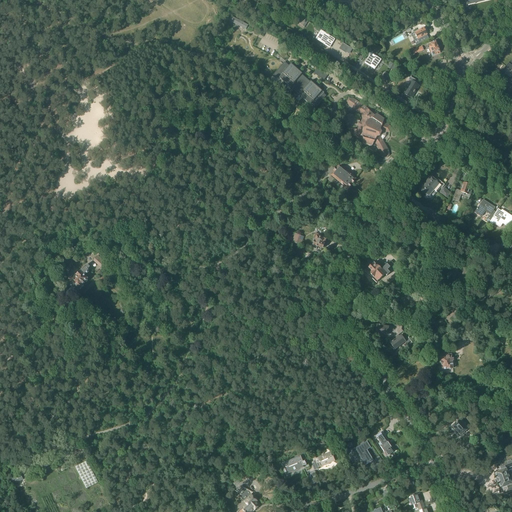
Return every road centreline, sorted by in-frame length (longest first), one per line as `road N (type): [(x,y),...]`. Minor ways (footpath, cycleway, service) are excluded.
road 1 (tertiary): [(435,461),(354,340),(343,299),(352,244),(429,140)]
road 2 (track): [(441,124),(296,31)]
road 3 (track): [(216,262),(216,282),(167,399)]
road 4 (unclassified): [(300,511),(435,461)]
road 5 (track): [(150,414),(48,452),(36,464)]
